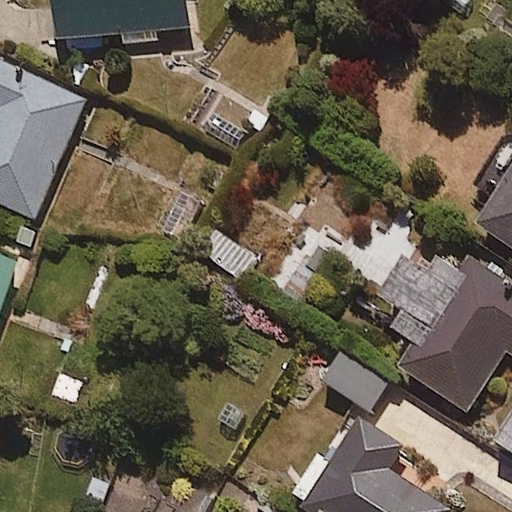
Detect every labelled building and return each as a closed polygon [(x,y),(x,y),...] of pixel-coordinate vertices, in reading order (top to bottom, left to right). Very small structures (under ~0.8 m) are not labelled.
[(195,23),(192,0),(58,0),(62,38),(195,23)] [(92,99),(0,54),(0,106),(3,108),(0,113),(0,197),(36,215),(92,99)] [(511,159),(472,221),(511,246),(511,159)] [(344,241),(311,216),(259,286),(292,311),(344,241)] [(264,253),(228,226),(209,251),(244,278),(264,253)] [(0,323),(23,259),(0,250),(0,323)] [(511,282),(482,264),(434,344),(417,334),(397,367),(472,412),(510,349),(511,350),(511,282)] [(397,381),(346,347),(324,380),(375,414),(397,381)] [(411,447),(366,416),(307,505),(317,511),(457,511),(460,509),(397,467),(411,447)] [(511,425),(500,444),(511,451),(511,425)]
